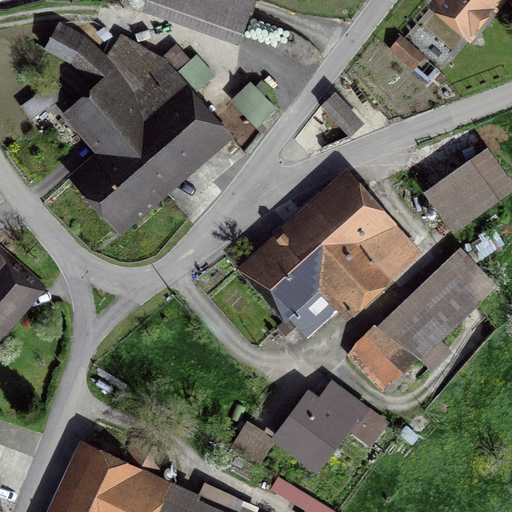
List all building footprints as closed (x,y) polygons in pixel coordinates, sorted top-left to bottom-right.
[(250,0),(142,0),(142,1),(237,37),(250,0)] [(430,0),(429,1),(472,35),(499,0),(430,0)] [(225,129),(164,60),(121,39),(106,61),(86,37),(60,25),(46,49),(71,64),(100,88),(81,104),(120,151),(85,180),(117,218),(225,129)] [(425,56),(403,39),(394,50),(416,67),(425,56)] [(511,172),(484,135),(422,181),(458,229),(511,188),(511,172)] [(349,174),(243,267),(287,318),(279,326),(292,340),(337,300),(348,313),(418,252),(349,174)] [(0,328),(41,284),(0,247),(0,328)] [(387,312),(425,353),(485,299),(446,257),(387,312)] [(425,353),(387,312),(353,342),(392,384),(425,353)] [(307,394),(277,438),(318,467),(347,425),(354,429),(369,408),(341,389),(328,408),(307,394)] [(271,442),(246,426),(233,446),(259,462),(271,442)] [(87,445),(57,511),(230,511),(237,498),(202,482),(196,496),(166,483),(175,464),(130,444),(122,461),(87,445)] [(338,511),(341,508),(281,470),(272,484),(303,504),(297,511),(338,511)]
